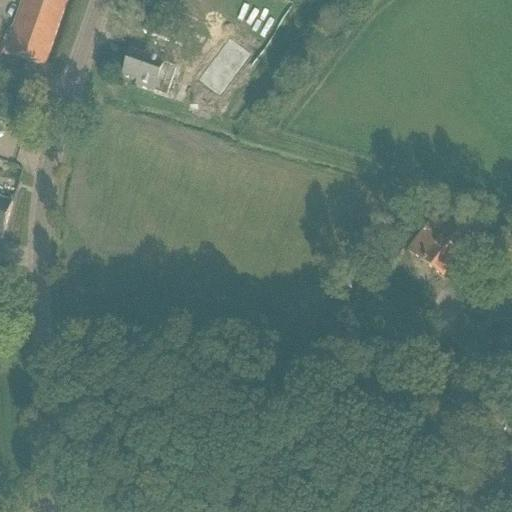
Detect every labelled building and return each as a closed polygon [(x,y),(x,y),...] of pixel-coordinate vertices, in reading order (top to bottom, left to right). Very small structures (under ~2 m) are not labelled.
[(23,0),(4,56),(44,70),(68,0),(23,0)] [(201,83),(196,95),(221,105),(237,74),(247,78),(251,68),(242,65),(245,57),(225,47),(219,44),(211,60),(230,70),(228,72),(224,71),(212,67),(212,68),(206,65),(197,81),(201,83)] [(136,89),(154,95),(185,106),(192,86),(173,80),(176,71),(132,55),(123,80),(137,85),(136,89)] [(0,240),(2,241),(13,205),(0,201),(0,240)] [(408,252),(443,280),(474,239),(458,227),(455,224),(447,233),(432,222),(408,252)] [(479,242),(502,262),(506,257),(510,260),(511,257),(511,239),(501,230),(493,241),(484,235),(479,242)]
